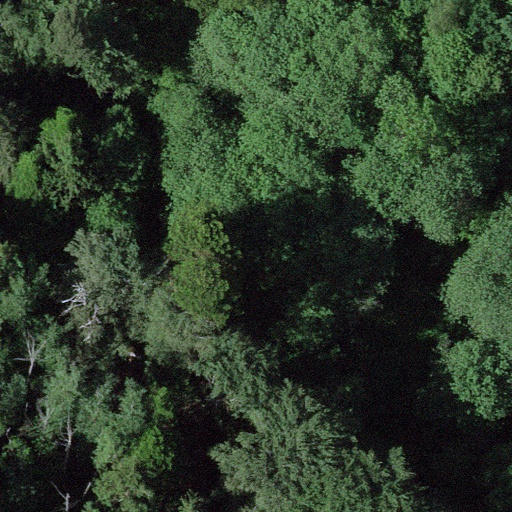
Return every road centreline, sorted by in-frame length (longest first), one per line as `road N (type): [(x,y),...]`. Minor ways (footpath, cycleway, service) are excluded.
road 1 (track): [(296,0),(511,249)]
road 2 (track): [(0,173),(127,0)]
